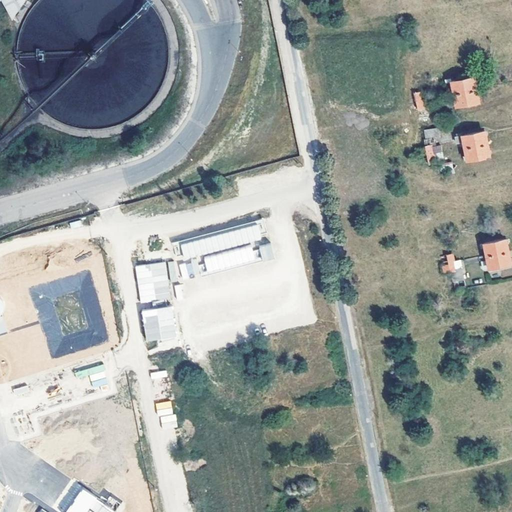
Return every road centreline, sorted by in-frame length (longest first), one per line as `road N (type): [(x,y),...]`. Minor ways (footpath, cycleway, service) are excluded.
road 1 (residential): [(171,511),(115,242),(319,190)]
road 2 (residential): [(383,511),(319,190)]
road 3 (residential): [(319,190),(280,0)]
